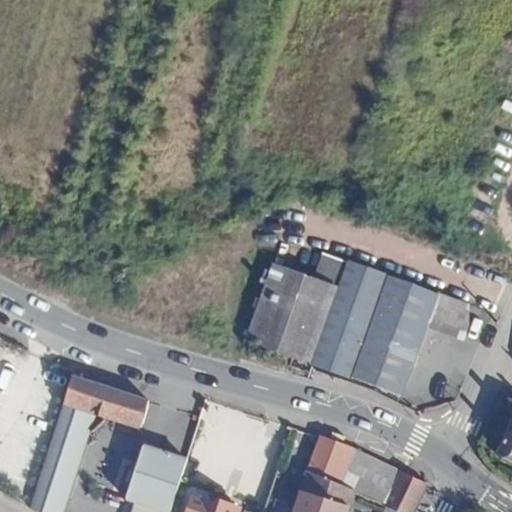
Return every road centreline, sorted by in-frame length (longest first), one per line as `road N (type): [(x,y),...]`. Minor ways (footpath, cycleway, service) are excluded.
road 1 (primary): [(453,468),(382,424),(80,332),(0,292)]
road 2 (residential): [(511,320),(453,468)]
